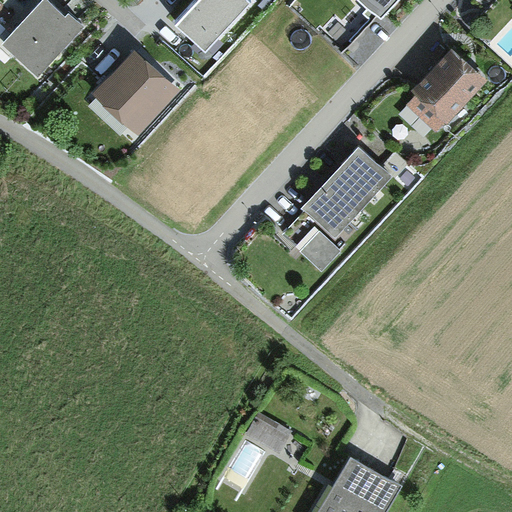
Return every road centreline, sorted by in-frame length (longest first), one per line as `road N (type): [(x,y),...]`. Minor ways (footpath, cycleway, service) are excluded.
road 1 (residential): [(189,259),(437,0)]
road 2 (residential): [(189,259),(372,399)]
road 3 (residential): [(0,128),(96,187),(189,259)]
